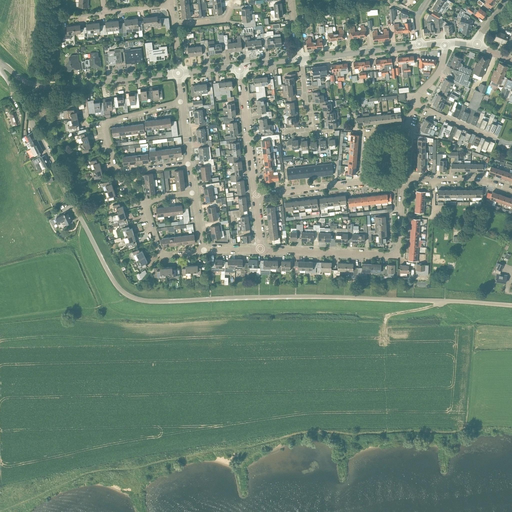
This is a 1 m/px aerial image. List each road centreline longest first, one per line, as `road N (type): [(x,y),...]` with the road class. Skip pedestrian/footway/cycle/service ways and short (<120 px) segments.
road 1 (unclassified): [(511,305),(302,296),(150,301),(125,294),(0,63)]
road 2 (residential): [(261,250),(394,253),(403,180)]
road 3 (residential): [(189,163),(125,173),(104,129),(116,118),(182,101)]
road 4 (tertiary): [(0,63),(41,86),(178,73)]
road 5 (residential): [(203,249),(161,254),(145,206),(192,192)]
road 6 (residential): [(254,194),(239,66)]
road 7 (tertiary): [(300,59),(420,45)]
